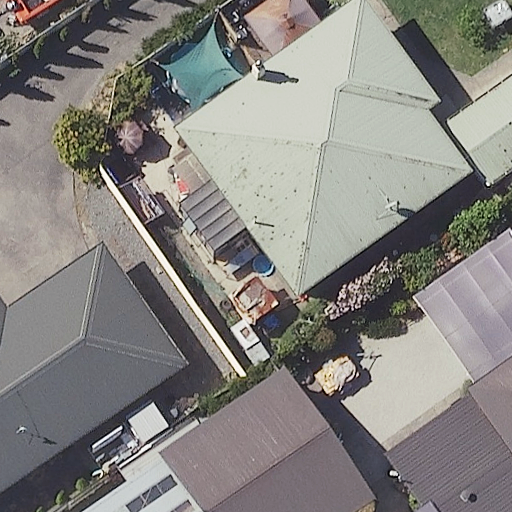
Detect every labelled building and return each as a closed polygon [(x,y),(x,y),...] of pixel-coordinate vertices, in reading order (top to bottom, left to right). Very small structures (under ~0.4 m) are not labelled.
[(474,185),(361,25),(331,46),(298,0),(263,0),(228,25),(272,88),(186,149),(216,192),(181,216),(207,253),(242,229),(299,309),(474,185)] [(511,179),(511,88),(454,130),(497,190),(511,179)] [(511,365),(511,246),(422,313),(479,390),(511,365)] [(26,318),(6,331),(0,321),(0,502),(180,375),(102,264),(26,318)] [(511,511),(511,378),(391,468),(424,511),(511,511)] [(385,511),(282,384),(159,483),(152,474),(104,511),(385,511)]
